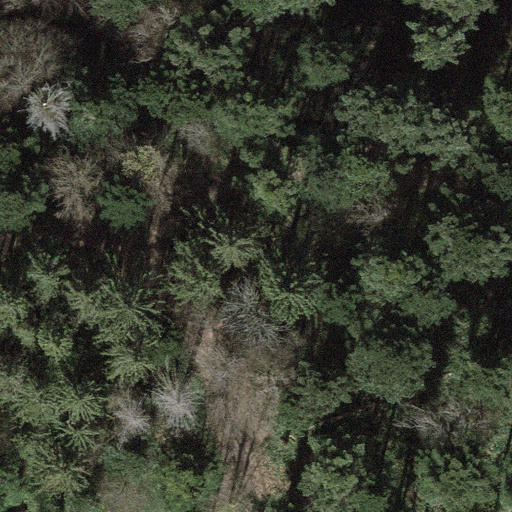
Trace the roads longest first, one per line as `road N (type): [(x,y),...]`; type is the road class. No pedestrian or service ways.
road 1 (track): [(0,199),(51,192),(161,253),(257,465),(310,511)]
road 2 (track): [(511,163),(317,167),(51,192)]
